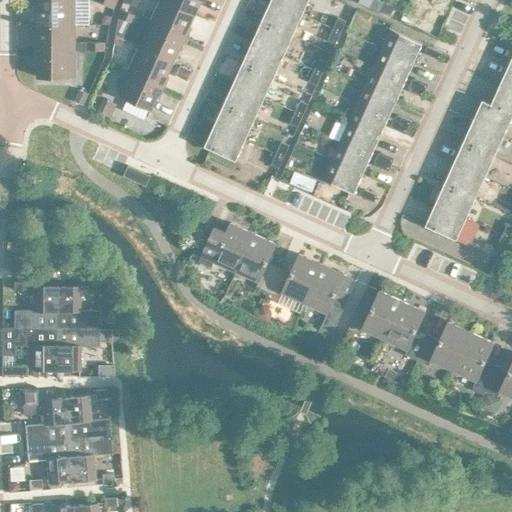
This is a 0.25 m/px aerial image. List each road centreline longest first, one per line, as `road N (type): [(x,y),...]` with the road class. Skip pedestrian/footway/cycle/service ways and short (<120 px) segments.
road 1 (residential): [(489,0),(448,96),(364,247)]
road 2 (residential): [(364,247),(163,157)]
road 3 (residential): [(163,157),(81,123),(6,79)]
road 4 (residential): [(163,157),(238,0)]
road 5 (residential): [(511,319),(364,247)]
road 6 (residential): [(0,216),(10,177),(6,79)]
